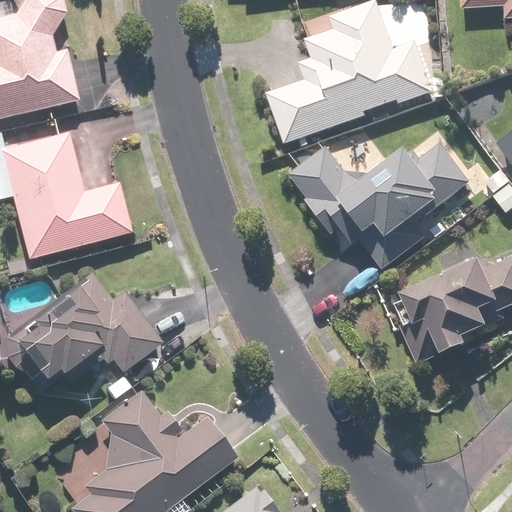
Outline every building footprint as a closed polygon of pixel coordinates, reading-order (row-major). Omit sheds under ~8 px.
[(48,39),(62,17),(58,0),(22,0),(12,18),(0,20),(0,122),(75,104),(63,53),(52,56),(48,39)] [(511,21),(511,0),(459,0),(460,12),(502,10),(503,22),(511,21)] [(265,97),(283,148),(364,119),(363,116),(396,104),(397,108),(432,95),(414,44),(392,52),(375,4),(328,20),(332,33),(303,43),(310,62),(297,67),(303,84),(265,97)] [(511,135),(495,148),(511,170),(511,135)] [(0,152),(0,166),(25,263),(127,237),(115,186),(80,195),(65,136),(0,152)] [(306,203),(303,204),(329,238),(338,231),(350,247),(357,242),(381,273),(424,241),(413,227),(468,186),(439,147),(418,163),(412,155),(405,160),(400,155),(368,179),(343,175),(325,151),(288,179),(306,203)] [(511,192),(498,173),(480,186),(503,218),(511,211),(511,192)] [(397,295),(388,299),(401,328),(398,329),(415,368),(436,359),(437,360),(461,349),(458,342),(483,331),(482,330),(501,322),(498,315),(511,308),(511,259),(479,274),(475,264),(474,265),(472,261),(440,275),(442,279),(399,299),(397,295)] [(109,302),(91,279),(6,344),(0,363),(16,382),(22,377),(38,397),(98,351),(119,378),(163,345),(122,292),(109,302)] [(67,511),(165,511),(233,461),(202,420),(173,442),(171,439),(178,434),(163,414),(156,420),(137,394),(97,424),(106,437),(102,474),(80,490),(87,498),(67,511)] [(272,511),(260,495),(255,499),(250,491),(222,511),(272,511)]
